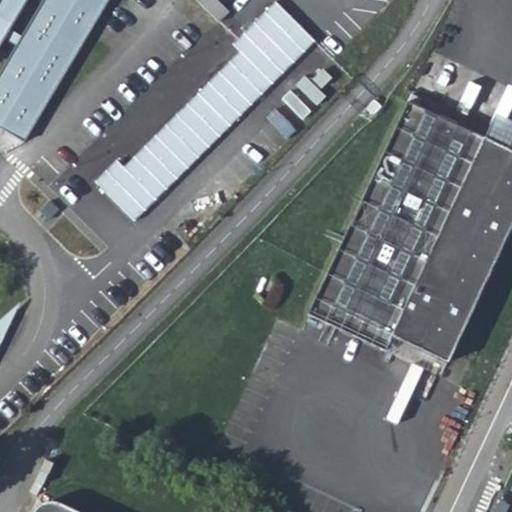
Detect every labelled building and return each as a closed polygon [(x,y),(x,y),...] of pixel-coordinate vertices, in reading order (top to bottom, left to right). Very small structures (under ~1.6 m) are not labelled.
[(0,52),(7,40),(13,31),(30,0),(1,0),(0,2),(0,52)] [(19,47),(0,80),(0,126),(27,143),(110,0),(46,0),(25,38),(19,47)] [(114,163),(96,182),(137,222),(319,36),(282,0),(273,0),(237,37),(232,42),(239,49),(121,170),(114,163)] [(200,0),(219,20),(230,10),(221,0),(200,0)] [(13,31),(7,40),(19,47),(25,38),(13,31)] [(304,318),(379,354),(386,339),(441,365),(511,211),(511,159),(402,110),(304,318)] [(0,327),(0,356),(27,306),(0,327)]
